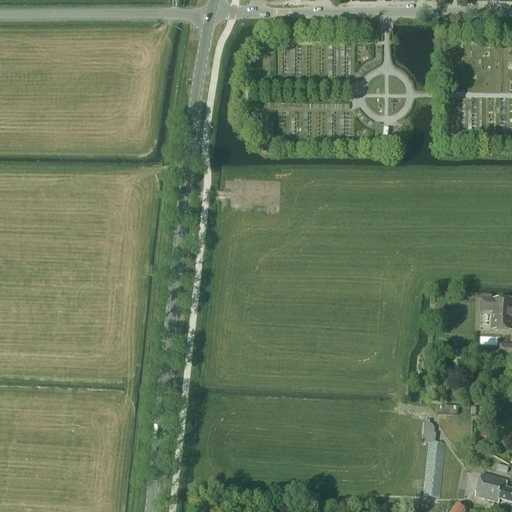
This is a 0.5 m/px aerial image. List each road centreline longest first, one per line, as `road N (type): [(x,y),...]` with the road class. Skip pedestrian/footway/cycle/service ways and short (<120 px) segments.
road 1 (secondary): [(153,511),(210,13)]
road 2 (tertiary): [(511,11),(210,13)]
road 3 (unclassified): [(210,13),(0,15)]
